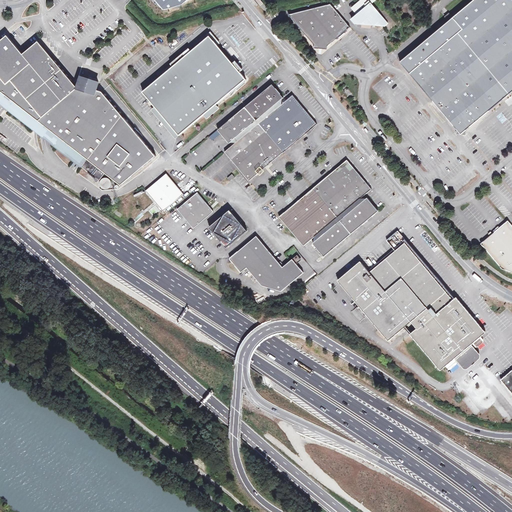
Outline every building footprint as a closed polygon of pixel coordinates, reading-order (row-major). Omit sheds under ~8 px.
[(169,9),(183,5),(188,0),(155,0),(164,10),(169,9)] [(352,20),(355,24),(367,25),(385,27),(388,24),(372,4),(376,0),(362,0),(352,9),(358,16),(352,20)] [(449,21),(424,42),(439,61),(454,79),(485,114),(511,91),(511,0),(474,0),(453,18),(449,21)] [(330,5),(309,10),(334,42),(337,39),(339,39),(343,35),(347,32),(347,30),(350,28),(333,6),(330,5)] [(315,46),(315,49),(324,50),(327,50),(327,47),(334,42),(309,10),(289,15),(315,46)] [(156,156),(103,92),(97,90),(99,83),(93,81),(93,80),(93,79),(92,78),(91,77),(90,77),(89,78),(88,78),(87,79),(81,77),(78,88),(70,78),(68,77),(39,41),(23,54),(8,35),(0,41),(0,100),(3,103),(2,105),(39,134),(50,133),(51,143),(74,161),(78,156),(85,162),(81,167),(99,181),(105,173),(121,185),(156,156)] [(243,82),(246,79),(210,36),(206,39),(204,41),(143,93),(180,136),(237,88),(243,82)] [(408,71),(415,80),(439,61),(424,42),(400,62),(408,71)] [(454,79),(439,61),(415,80),(423,90),(431,98),(454,79)] [(485,114),(454,79),(431,98),(461,135),(485,114)] [(272,84),(261,94),(273,107),(283,98),(284,97),(278,91),(272,84)] [(275,110),(273,107),(261,94),(245,107),(283,153),(292,146),(300,138),(275,110)] [(282,104),(275,110),(300,138),(317,124),(310,115),(296,99),(293,95),(286,101),(282,104)] [(275,110),(282,104),(283,98),(273,107),(275,110)] [(240,134),(243,137),(266,167),(275,160),(283,153),(245,107),(218,130),(229,143),(230,142),(240,134)] [(50,133),(39,134),(51,143),(50,133)] [(240,134),(230,142),(237,142),(243,137),(240,134)] [(249,181),(266,167),(243,137),(237,142),(225,152),(238,168),(242,172),(247,178),(249,181)] [(78,156),(74,161),(81,167),(85,162),(78,156)] [(330,174),(355,204),(362,198),(372,189),(353,166),(347,160),(330,174)] [(184,194),(167,174),(146,191),(164,212),(184,194)] [(355,204),(330,174),(322,181),(313,189),(341,220),(357,206),(355,204)] [(341,220),(313,189),(306,196),(297,202),(322,231),(325,234),(341,220)] [(214,212),(198,193),(178,209),(194,228),(214,212)] [(367,199),(362,198),(355,204),(357,206),(367,199)] [(357,206),(369,220),(379,211),(376,208),(372,203),(368,198),(367,199),(357,206)] [(315,238),(322,231),(297,202),(289,209),(279,217),(304,247),(315,238)] [(357,206),(341,220),(352,233),(369,220),(357,206)] [(248,231),(231,210),(210,228),(221,241),(227,249),(240,238),(248,231)] [(352,233),(341,220),(325,234),(314,243),(313,244),(319,250),(324,257),(352,233)] [(511,253),(511,225),(508,221),(500,228),(498,228),(497,229),(494,232),(511,254),(511,253)] [(322,231),(315,238),(314,243),(325,234),(322,231)] [(370,272),(366,267),(362,263),(340,281),(389,339),(405,325),(411,321),(418,330),(446,364),(463,350),(482,334),(398,232),(387,241),(394,249),(379,262),(381,263),(370,272)] [(511,253),(511,254),(494,232),(490,235),(489,236),(489,237),(481,244),(502,269),(511,273),(511,253)] [(257,236),(230,259),(242,273),(247,268),(262,286),(281,292),(304,273),(292,259),(284,266),(281,265),(279,263),(257,236)] [(377,259),(366,267),(370,272),(381,263),(379,262),(377,259)] [(353,310),(361,319),(365,316),(357,307),(353,310)] [(477,346),(483,341),(479,337),(474,343),(477,346)] [(474,353),(468,345),(463,350),(457,354),(463,362),(469,358),(474,353)] [(511,373),(502,382),(511,393),(511,373)]
